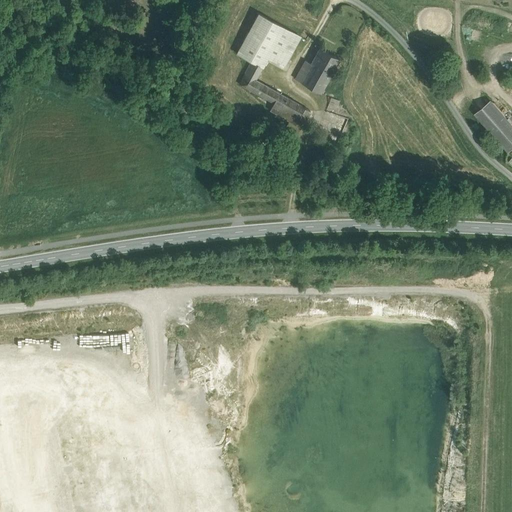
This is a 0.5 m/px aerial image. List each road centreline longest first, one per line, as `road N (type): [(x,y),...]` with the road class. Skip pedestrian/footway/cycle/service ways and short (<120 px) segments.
road 1 (tertiary): [(0,266),(276,229),(511,231)]
road 2 (track): [(352,0),(391,28),(480,150),(511,179)]
